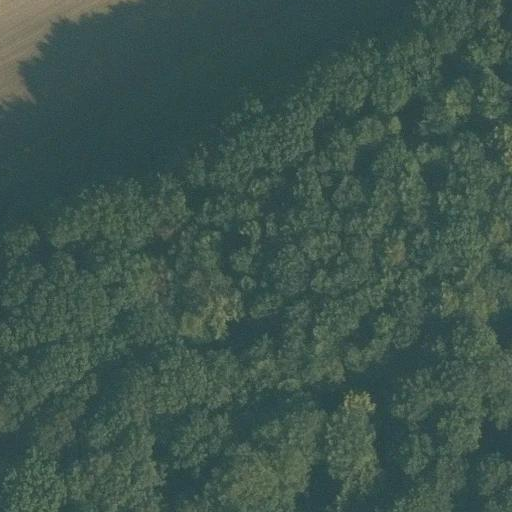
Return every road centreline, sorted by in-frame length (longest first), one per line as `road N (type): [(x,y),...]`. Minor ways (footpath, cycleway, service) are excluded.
road 1 (track): [(0,254),(446,0)]
road 2 (track): [(511,357),(165,511)]
